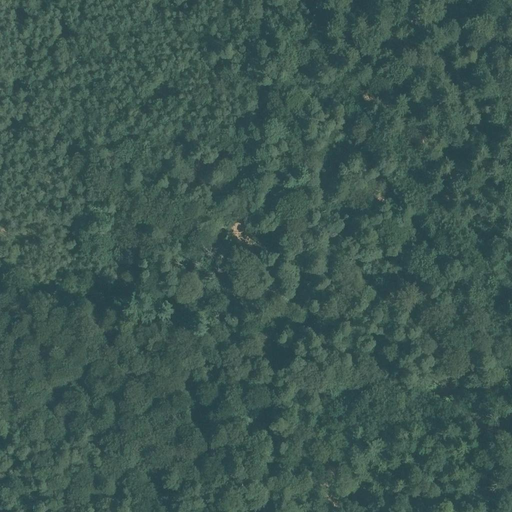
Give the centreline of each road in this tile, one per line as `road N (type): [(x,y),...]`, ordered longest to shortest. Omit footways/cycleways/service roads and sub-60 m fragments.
road 1 (track): [(260,0),(270,131),(270,511)]
road 2 (track): [(360,429),(325,423),(250,375),(142,332),(61,311),(0,307)]
road 3 (track): [(511,318),(378,131),(307,0)]
road 4 (track): [(360,429),(511,416)]
